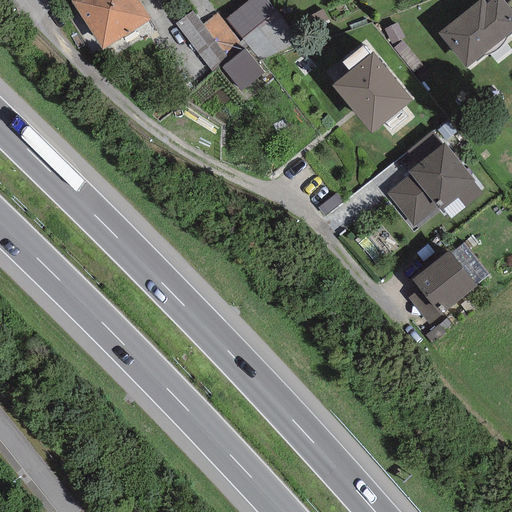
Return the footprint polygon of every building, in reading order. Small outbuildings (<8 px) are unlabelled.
[(71,0),(70,1),(102,50),(150,20),(137,0),(71,0)] [(266,0),(248,0),(225,19),(242,40),(276,12),(266,0)] [(479,0),(438,34),(466,68),(511,32),(511,11),(502,0),(490,0),(486,4),(482,0),(479,0)] [(192,11),(175,23),(212,72),(228,59),(225,54),(202,25),(192,11)] [(240,43),(217,13),(202,25),(225,54),(240,43)] [(264,73),(245,50),(222,68),(241,92),(264,73)] [(412,101),(372,52),(331,86),(371,134),(412,101)] [(474,181),(444,143),(407,172),(410,175),(385,194),(413,229),(436,210),(439,213),(458,198),(465,207),(482,194),(473,182),(474,181)] [(440,316),(477,286),(448,251),(411,280),(419,290),(440,316)] [(429,324),(440,316),(419,290),(409,299),(429,324)]
